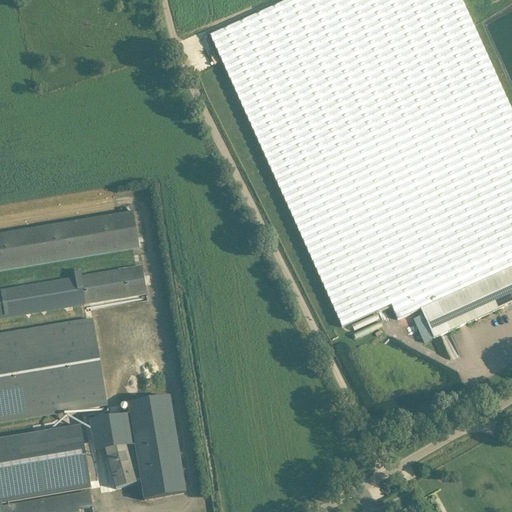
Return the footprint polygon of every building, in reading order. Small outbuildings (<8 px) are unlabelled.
[(511,112),(498,82),(473,26),(460,0),(289,0),(219,32),(210,36),(327,296),(342,328),(351,324),(391,306),(397,321),(420,310),(434,340),(440,337),(449,333),(496,312),(511,304),(511,112)] [(0,319),(147,295),(142,268),(0,292),(0,271),(139,248),(133,215),(118,217),(0,237),(0,319)] [(0,337),(0,423),(107,406),(93,322),(0,337)] [(129,410),(130,416),(134,441),(135,447),(144,501),(185,494),(169,398),(128,405),(129,410)] [(129,410),(91,417),(96,448),(134,441),(130,416),(129,410)] [(0,511),(2,511),(2,508),(0,508),(0,504),(1,504),(89,490),(79,431),(0,444),(0,511)] [(136,484),(125,443),(104,449),(116,490),(136,484)] [(77,511),(91,509),(89,493),(13,506),(2,508),(2,511),(77,511)]
